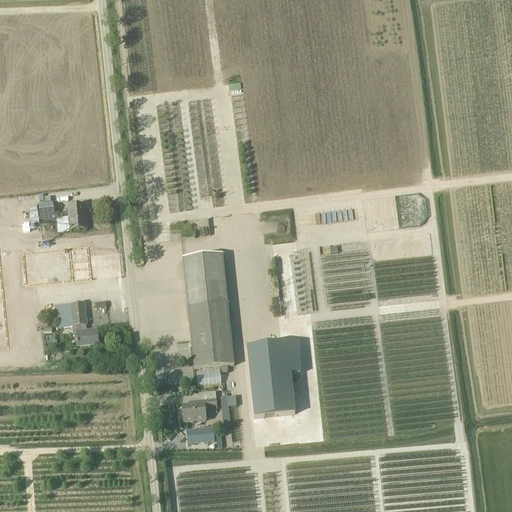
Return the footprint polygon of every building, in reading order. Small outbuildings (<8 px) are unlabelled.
[(52,205),(40,206),(42,218),(54,217),(52,205)] [(68,208),(70,232),(87,230),(85,206),(68,208)] [(88,248),(23,255),(26,287),(92,281),(88,248)] [(223,256),(183,261),(194,371),(234,367),(223,256)] [(97,331),(87,332),(86,327),(87,327),(85,305),(55,308),(57,330),(72,329),(73,335),(75,334),(77,348),(98,345),(97,331)] [(287,344),(247,348),(253,418),(294,414),(287,344)] [(153,345),(154,371),(165,370),(164,345),(153,345)] [(231,428),(227,399),(220,399),(223,429),(231,428)] [(180,419),(182,420),(184,422),(184,424),(206,422),(205,411),(216,410),(216,402),(193,404),(193,406),(192,407),(182,408),(183,411),(181,413),(180,415),(180,417),(180,419)] [(186,432),(188,445),(214,443),(212,429),(186,432)]
